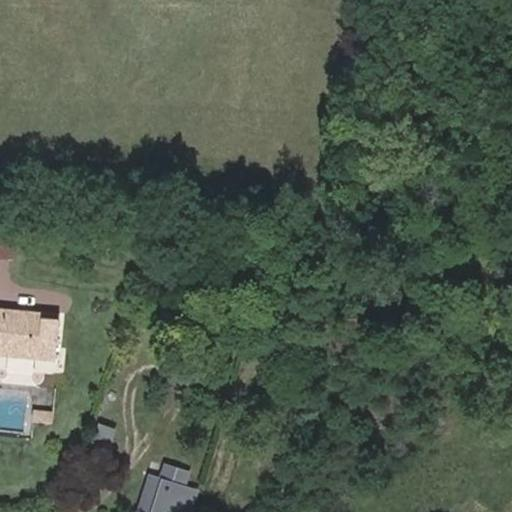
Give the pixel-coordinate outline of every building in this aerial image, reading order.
[(0,308),(0,353),(55,358),(58,314),(0,308)] [(34,422),(53,423),(54,409),(35,409),(34,422)] [(114,445),(116,425),(96,423),(94,443),(114,445)] [(144,511),(146,511),(173,511),(183,488),(154,478),(144,511)] [(193,508),(198,493),(183,488),(173,511),(178,511),(181,505),(193,508)]
